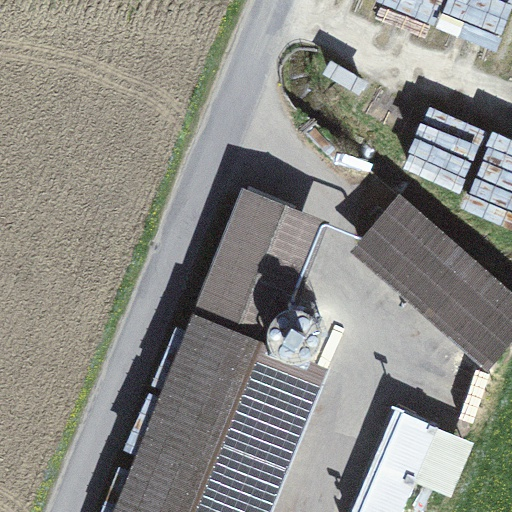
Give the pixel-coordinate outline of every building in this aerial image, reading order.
[(374,0),(370,12),(491,56),(511,0),(374,0)] [(472,212),(511,219),(511,119),(490,116),(472,212)] [(367,244),(497,358),(511,341),(511,288),(408,198),(367,244)] [(242,511),(302,363),(251,342),(297,229),(246,208),(124,511),(242,511)] [(405,511),(441,427),(399,409),(355,511),(405,511)]
